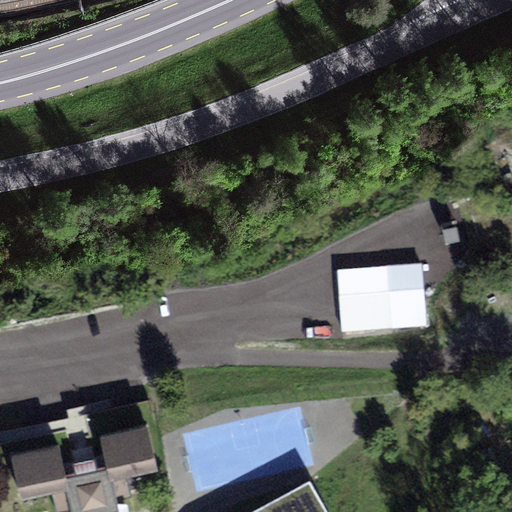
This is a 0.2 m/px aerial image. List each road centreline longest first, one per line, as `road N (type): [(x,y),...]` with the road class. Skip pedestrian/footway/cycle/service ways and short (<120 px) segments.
road 1 (tertiary): [(511,360),(152,362),(0,375)]
road 2 (unclassified): [(0,176),(220,117),(414,36)]
road 3 (primary): [(0,81),(230,0)]
